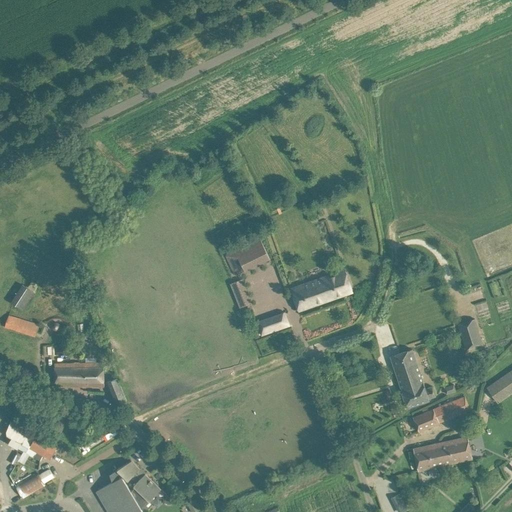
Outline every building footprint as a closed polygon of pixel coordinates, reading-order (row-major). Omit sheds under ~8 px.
[(226,255),(229,262),(235,275),(270,259),(260,238),(235,250),(226,255)] [(352,291),(349,282),(345,270),(291,288),(299,310),(352,291)] [(254,311),(251,303),(253,302),(243,278),(231,283),(240,307),(246,305),(249,312),(254,311)] [(22,284),(11,301),(25,311),(36,293),(22,284)] [(285,312),(257,322),(262,335),(289,325),(285,312)] [(9,315),(6,326),(36,336),(40,324),(9,315)] [(475,319),(459,324),(467,350),(482,345),(478,332),(479,331),(475,319)] [(407,407),(417,404),(429,400),(429,398),(435,396),(432,386),(426,388),(412,349),(390,356),(407,407)] [(104,386),(104,376),(103,362),(65,363),(55,363),(55,384),(64,385),(104,386)] [(498,402),(502,399),(511,392),(511,370),(487,387),(498,402)] [(106,382),(115,405),(127,401),(117,377),(106,382)] [(456,391),(454,384),(445,387),(448,394),(456,391)] [(419,431),(428,427),(439,423),(439,422),(470,410),(465,396),(422,413),(413,417),(419,431)] [(61,432),(65,421),(60,419),(56,430),(61,432)] [(40,460),(43,455),(50,459),(57,447),(11,420),(6,431),(7,435),(11,438),(9,443),(40,460)] [(75,424),(71,438),(80,441),(85,427),(75,424)] [(418,471),(428,468),(472,458),(467,436),(413,448),(418,471)] [(171,503),(173,502),(174,501),(145,473),(140,468),(131,459),(131,460),(132,460),(117,469),(117,470),(112,473),(115,480),(120,477),(141,508),(143,511),(159,497),(163,498),(163,499),(164,501),(165,502),(167,503),(169,503),(171,503)] [(53,477),(49,470),(40,475),(38,472),(15,485),(23,499),(46,485),(44,482),(53,477)] [(143,511),(141,508),(120,477),(115,480),(96,491),(108,503),(105,506),(108,511),(143,511)] [(391,495),(399,511),(401,511),(408,508),(399,491),(391,495)] [(469,502),(460,511),(471,511),(475,508),(469,502)]
